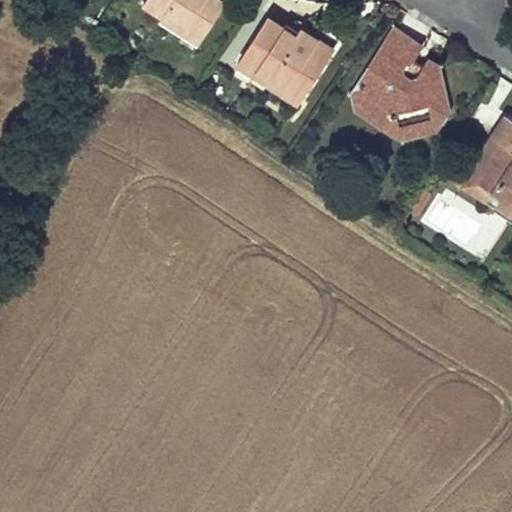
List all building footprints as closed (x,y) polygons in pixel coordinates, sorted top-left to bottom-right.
[(144,0),(144,1),(164,15),(166,10),(204,35),(225,4),(219,0),(144,0)] [(204,35),(166,10),(164,15),(161,19),(198,44),(204,35)] [(284,27),(269,17),(241,58),(300,97),(332,48),(301,27),(299,31),(296,35),(284,27)] [(299,31),(287,23),(284,27),(296,35),(299,31)] [(421,45),(394,27),(378,51),(382,54),(374,66),(370,64),(359,82),(373,91),(364,104),(378,113),(381,124),(391,131),(398,120),(431,113),(442,119),(448,109),(438,64),(427,57),(416,75),(412,76),(404,72),(403,66),(408,60),(414,58),(421,45)] [(378,51),(370,64),(374,66),(382,54),(378,51)] [(241,58),(237,66),(295,104),(300,97),(241,58)] [(373,91),(359,82),(353,92),(356,108),(381,124),(378,113),(364,104),(373,91)] [(398,120),(391,131),(401,137),(435,129),(442,119),(431,113),(398,120)] [(511,117),(506,113),(473,164),(475,165),(484,171),(478,180),(502,195),(497,201),(511,211),(511,117)] [(484,171),(475,165),(464,183),(495,204),(493,206),(511,218),(511,217),(511,211),(497,201),(502,195),(478,180),(484,171)] [(431,192),(424,187),(410,208),(417,214),(431,192)]
